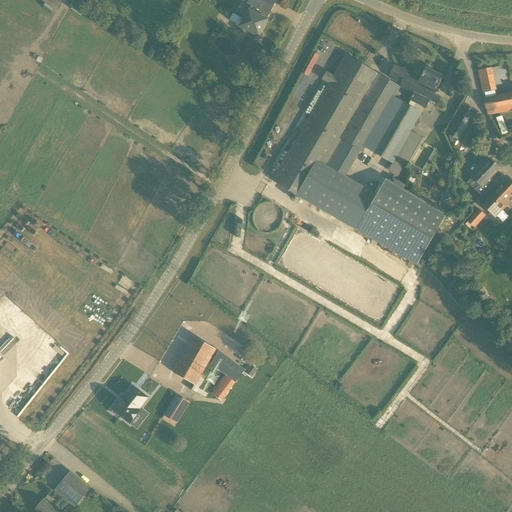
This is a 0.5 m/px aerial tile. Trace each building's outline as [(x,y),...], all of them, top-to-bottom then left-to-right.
[(247,30),(259,36),(277,0),(276,0),(248,0),(247,3),(252,5),(249,11),(244,20),(233,14),(229,21),(240,27),(240,32),(244,34),(247,30)] [(362,152),(365,148),(394,97),(400,87),(379,74),(346,55),(272,181),(417,265),(446,214),(386,179),(377,195),(326,165),(341,140),(362,152)] [(425,107),(429,100),(431,101),(437,90),(434,89),(435,87),(438,88),(442,79),(439,78),(441,76),(426,68),(420,81),(406,74),(407,72),(394,66),(389,78),(401,83),(400,86),(414,93),(410,100),(425,107)] [(490,69),(478,71),(483,93),(495,90),(490,69)] [(511,92),(484,99),(488,114),(511,109),(511,92)] [(394,97),(365,148),(392,164),(392,163),(411,132),(422,113),(394,97)] [(476,114),(462,106),(446,133),(460,141),(476,114)] [(262,166),(280,138),(274,134),(256,163),(262,166)] [(490,178),(499,169),(490,159),(468,182),(481,195),(494,182),(490,178)] [(492,196),(487,191),(478,200),(493,215),(506,201),(506,202),(511,195),(511,181),(508,178),(496,191),(496,192),(492,196)] [(447,200),(449,209),(457,206),(454,198),(447,200)] [(474,227),(485,215),(479,210),(468,222),(474,227)] [(235,236),(246,236),(247,222),(235,222),(235,236)] [(147,353),(162,362),(189,317),(174,308),(147,353)] [(0,324),(0,401),(38,358),(0,324)] [(194,337),(173,373),(195,385),(216,349),(194,337)] [(220,400),(243,370),(218,351),(211,361),(227,373),(212,394),(220,400)] [(251,377),(257,369),(250,364),(244,372),(251,377)] [(122,396),(111,409),(113,411),(112,412),(117,417),(118,415),(130,424),(141,411),(139,410),(141,408),(149,398),(133,386),(124,397),(122,396)] [(164,416),(162,419),(174,427),(176,423),(177,424),(189,402),(176,395),(164,415),(164,416)] [(70,472),(55,490),(75,507),(90,488),(70,472)] [(36,511),(57,511),(43,500),(35,510),(37,511),(36,511)]
